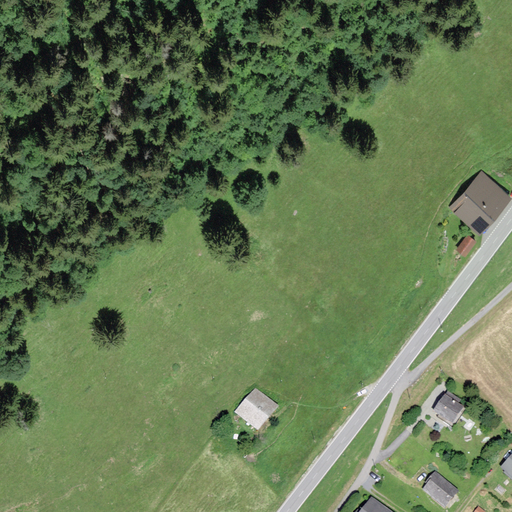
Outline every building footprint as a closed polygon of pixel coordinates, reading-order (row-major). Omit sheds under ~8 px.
[(509,199),(482,175),(453,207),(480,231),(509,199)] [(474,239),(468,234),(458,247),(465,252),(474,239)] [(277,406),(256,389),(236,412),(257,430),(277,406)] [(434,411),(452,424),(466,405),(447,392),(434,411)] [(511,476),(511,455),(502,467),(511,476)] [(423,490),(445,507),(458,491),(436,474),(423,490)] [(389,511),(372,499),(361,511),(389,511)]
